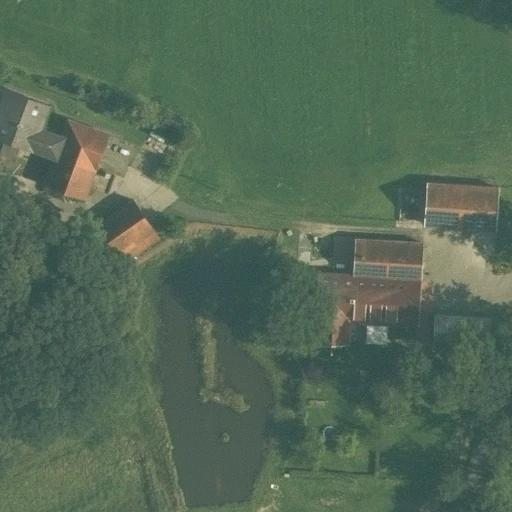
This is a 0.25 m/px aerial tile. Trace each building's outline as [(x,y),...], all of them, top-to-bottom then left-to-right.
[(48,104),(7,89),(0,109),(0,150),(12,155),(16,143),(31,149),(32,147),(54,156),(61,137),(39,128),(48,104)] [(108,135),(67,120),(61,137),(54,156),(43,184),(84,199),(108,135)] [(498,188),(426,184),(424,223),(495,228),(498,188)] [(134,200),(93,229),(112,257),(153,228),(134,200)] [(353,274),(318,272),(315,317),(317,317),(315,341),(347,343),(348,320),(381,322),(384,276),(376,275),(378,240),(355,239),(353,274)] [(422,243),(378,240),(376,275),(384,276),(381,322),(417,324),(422,243)] [(498,319),(434,315),(432,345),(496,349),(498,319)] [(511,511),(511,469),(499,511),(511,511)]
